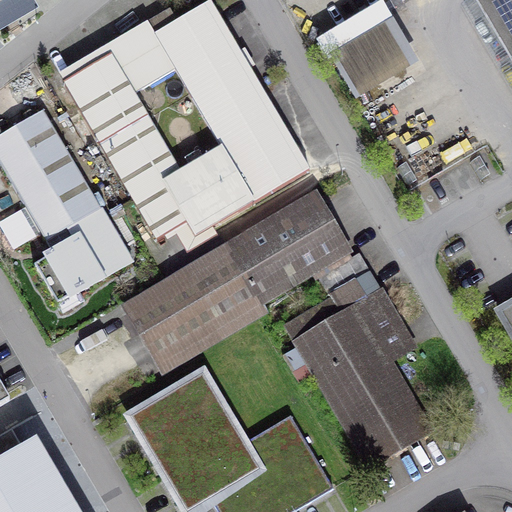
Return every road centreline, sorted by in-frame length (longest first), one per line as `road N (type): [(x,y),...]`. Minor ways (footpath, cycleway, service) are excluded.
road 1 (residential): [(128,511),(0,295),(0,68),(85,0)]
road 2 (residential): [(259,0),(511,440)]
road 3 (residential): [(399,511),(511,446)]
